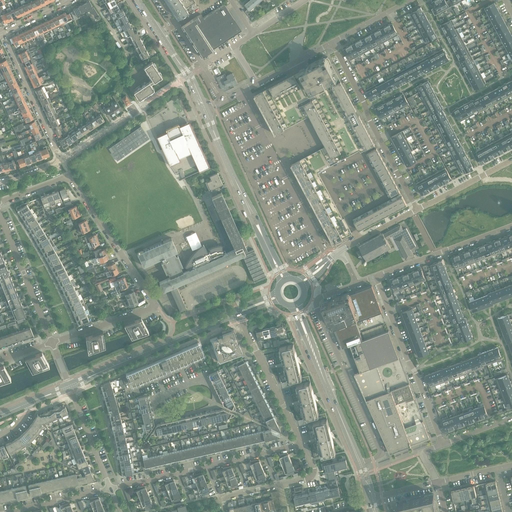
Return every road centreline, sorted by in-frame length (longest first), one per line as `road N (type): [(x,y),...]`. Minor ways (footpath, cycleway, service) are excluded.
road 1 (residential): [(52,343),(156,306),(70,175)]
road 2 (residential): [(356,283),(315,305),(379,447),(381,454),(362,462)]
road 3 (residential): [(110,488),(302,444)]
road 4 (residential): [(417,209),(331,44)]
road 5 (residential): [(376,276),(442,443)]
road 6 (residential): [(376,276),(511,226)]
road 7 (residential): [(2,33),(61,160)]
road 8 (residential): [(52,343),(0,213)]
road 9 (residential): [(302,444),(241,321)]
road 10 (residential): [(223,511),(228,496),(311,475),(302,444)]
road 11 (residential): [(164,395),(153,405),(160,419),(209,409),(209,384),(189,383)]
